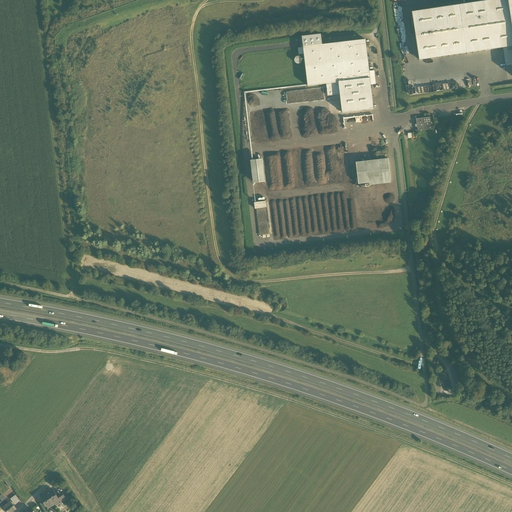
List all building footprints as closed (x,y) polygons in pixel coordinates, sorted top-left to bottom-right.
[(419,61),(503,48),(511,46),(511,31),(507,0),(495,0),(412,13),(419,61)] [(302,38),(303,47),(322,45),(321,35),(302,37),(302,38)] [(365,40),(322,45),(303,47),(303,48),(304,54),(307,87),(326,84),(338,83),(370,79),(369,71),(365,40)] [(511,46),(503,48),(505,66),(511,65),(511,46)] [(370,79),(338,83),(340,95),(342,113),(373,109),(371,85),(370,79)] [(327,96),(340,95),(338,83),(326,84),(327,96)] [(319,88),(286,92),(287,104),(310,101),(310,99),(311,99),(311,100),(319,99),(319,94),(319,93),(319,88)] [(416,119),(417,131),(432,129),(431,120),(430,119),(430,117),(416,119)] [(367,161),(369,183),(390,181),(388,159),(367,161)] [(369,183),(367,161),(356,163),(358,184),(369,183)] [(251,167),(253,182),(265,181),(263,166),(251,167)] [(53,505),(60,501),(57,497),(53,490),(46,494),(53,505)] [(62,493),(57,497),(60,501),(61,503),(66,500),(62,493)] [(48,508),(53,505),(46,494),(41,497),(43,501),(42,501),(45,507),(46,506),(48,508)] [(20,501),(15,495),(10,499),(15,505),(20,501)] [(0,502),(3,507),(9,503),(5,498),(2,501),(0,502)] [(10,501),(9,503),(3,507),(7,511),(12,511),(16,509),(10,501)]
